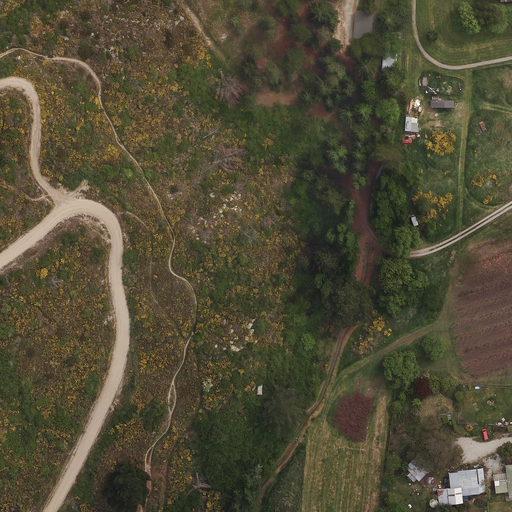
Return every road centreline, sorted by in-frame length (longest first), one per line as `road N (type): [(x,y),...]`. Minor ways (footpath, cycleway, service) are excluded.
road 1 (unclassified): [(50,511),(119,359),(113,226),(101,212),(72,205),(0,259)]
road 2 (track): [(72,205),(49,193),(35,164),(28,84),(0,87)]
